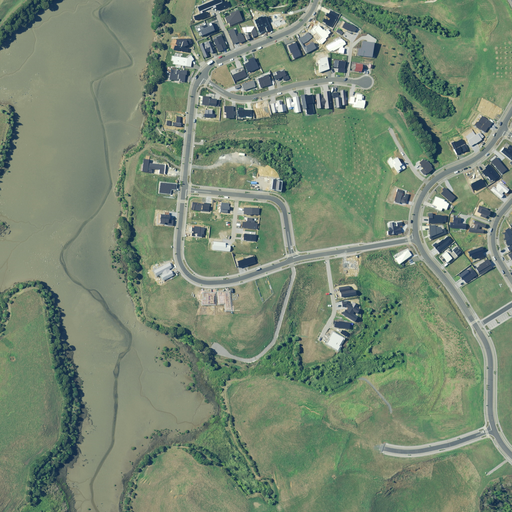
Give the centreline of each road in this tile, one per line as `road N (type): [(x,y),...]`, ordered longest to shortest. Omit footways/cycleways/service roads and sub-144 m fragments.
road 1 (residential): [(417,240),(484,340),(495,431)]
road 2 (residential): [(184,189),(179,247),(192,277),(219,282),(289,259)]
road 3 (residential): [(289,259),(294,272),(274,340),(253,362),(214,347)]
road 4 (residential): [(200,75),(244,98),(346,80)]
road 5 (residential): [(315,0),(299,25),(200,75)]
